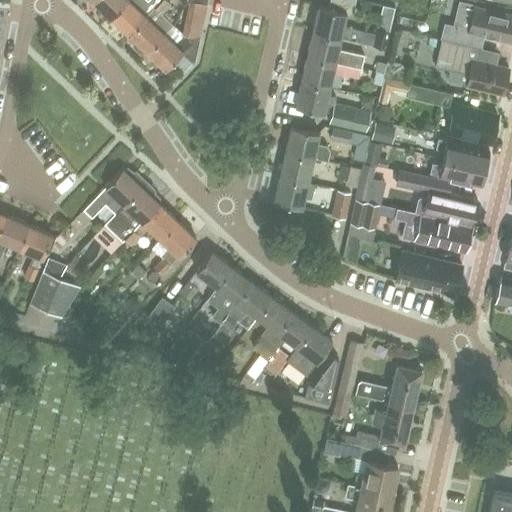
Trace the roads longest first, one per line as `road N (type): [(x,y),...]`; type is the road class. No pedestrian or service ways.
road 1 (residential): [(230,221),(185,182),(85,39),(44,0)]
road 2 (unclassified): [(464,346),(314,288),(230,221)]
road 3 (residential): [(230,221),(274,30),(272,12),(244,0)]
road 4 (residential): [(511,142),(464,346)]
road 5 (residential): [(428,511),(464,346)]
road 6 (residential): [(35,0),(23,25),(0,155)]
